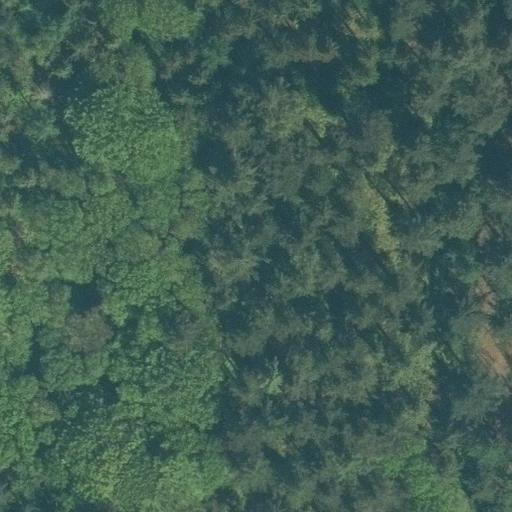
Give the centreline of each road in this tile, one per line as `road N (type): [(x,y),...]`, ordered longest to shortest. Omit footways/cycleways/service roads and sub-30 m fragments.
road 1 (track): [(0,326),(158,297),(227,299),(282,316),(363,363),(467,511)]
road 2 (track): [(511,214),(475,219),(444,245),(449,360),(470,465),(458,498)]
road 3 (track): [(296,0),(310,132)]
